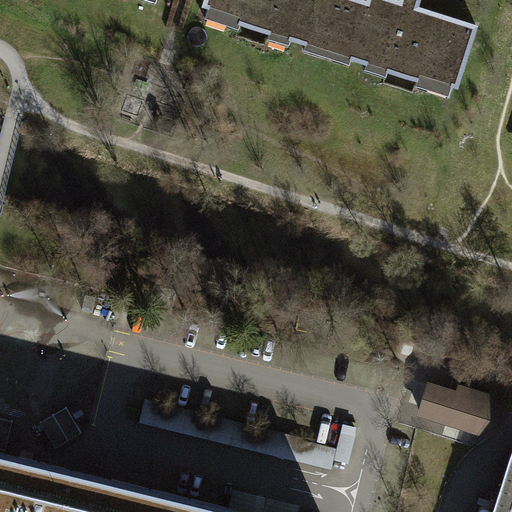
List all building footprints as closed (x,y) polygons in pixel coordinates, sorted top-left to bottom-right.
[(207,0),(205,9),(334,50),(348,0),(207,0)] [(460,88),(480,23),(423,3),(423,0),(370,0),(370,1),(365,0),(348,0),(334,50),(460,88)] [(459,385),(457,393),(427,384),(419,411),(465,425),(494,434),(502,407),(491,404),(494,395),(459,385)] [(511,511),(511,449),(492,511),(511,511)] [(0,511),(148,511),(154,489),(80,470),(0,450),(0,511)] [(251,511),(154,489),(148,511),(251,511)]
